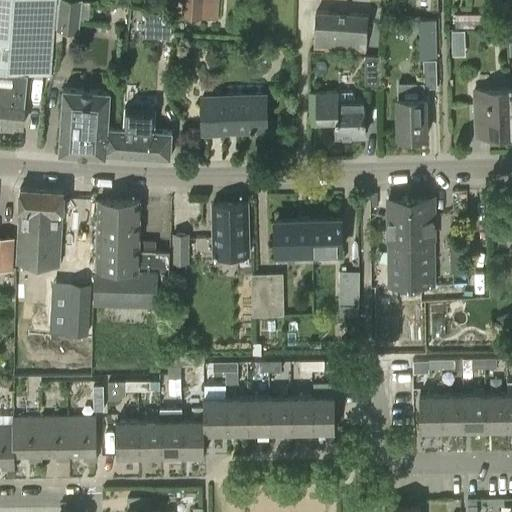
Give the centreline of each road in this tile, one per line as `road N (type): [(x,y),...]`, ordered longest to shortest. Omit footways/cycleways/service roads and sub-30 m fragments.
road 1 (residential): [(0,165),(253,175),(511,168)]
road 2 (residential): [(511,465),(419,466),(374,439),(370,353)]
